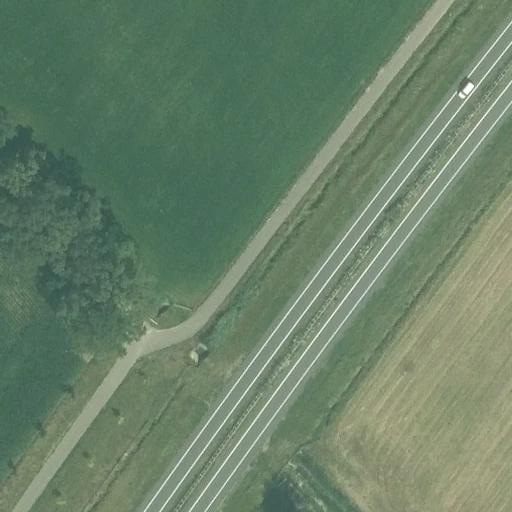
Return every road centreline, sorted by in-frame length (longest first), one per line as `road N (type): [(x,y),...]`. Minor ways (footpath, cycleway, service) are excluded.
road 1 (trunk): [(511,35),(155,511)]
road 2 (trunk): [(202,511),(511,95)]
road 3 (unclassified): [(143,333),(0,168)]
road 4 (unclassified): [(143,333),(19,511)]
